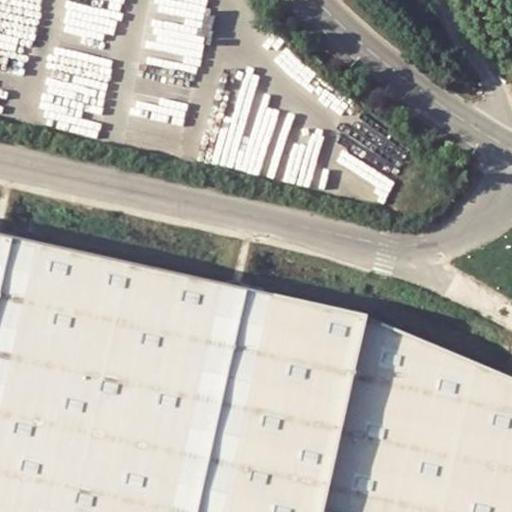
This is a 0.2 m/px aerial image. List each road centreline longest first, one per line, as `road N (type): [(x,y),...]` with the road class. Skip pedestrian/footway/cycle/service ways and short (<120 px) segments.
road 1 (unclassified): [(511,192),(411,247),(0,159)]
road 2 (unclassified): [(511,151),(382,66),(313,0)]
